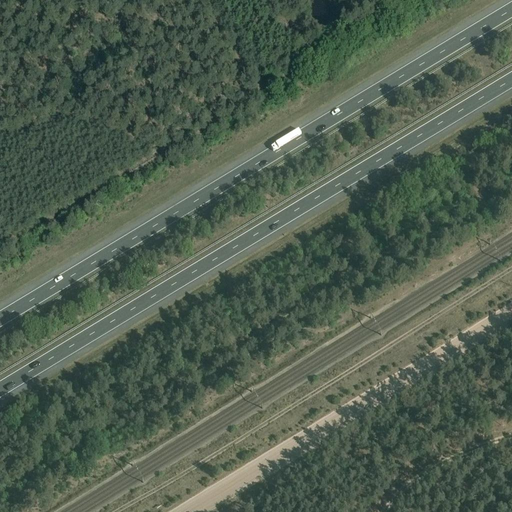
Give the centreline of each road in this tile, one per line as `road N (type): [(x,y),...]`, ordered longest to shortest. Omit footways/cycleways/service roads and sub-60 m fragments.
road 1 (motorway): [(511,8),(0,318)]
road 2 (motorway): [(0,390),(511,81)]
road 3 (track): [(115,511),(511,269)]
